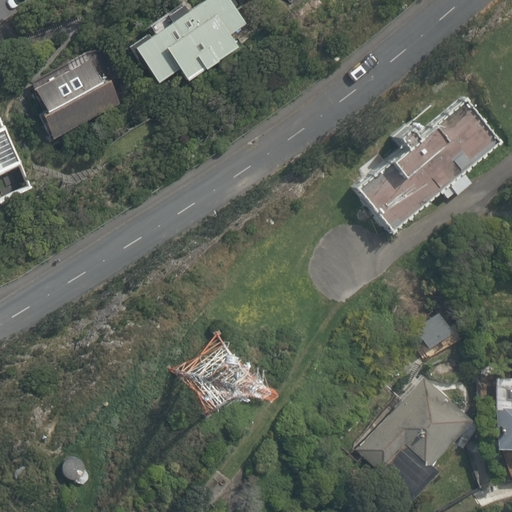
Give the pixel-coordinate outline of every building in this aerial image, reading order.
[(251,23),(231,0),(211,0),(209,2),(207,0),(195,0),(186,8),(192,16),(176,29),(168,19),(151,33),(155,38),(135,54),(163,90),(179,78),(189,91),(242,48),(233,37),(251,23)] [(99,58),(33,88),(56,139),(123,109),(99,58)] [(399,146),(351,185),(387,230),(438,188),(445,197),(452,191),(455,194),(470,181),(461,171),(499,140),(462,95),(413,135),(404,124),(391,135),(399,146)] [(476,421),(413,376),(358,452),(421,498),(476,421)] [(511,411),(493,413),(497,453),(511,453),(511,411)]
